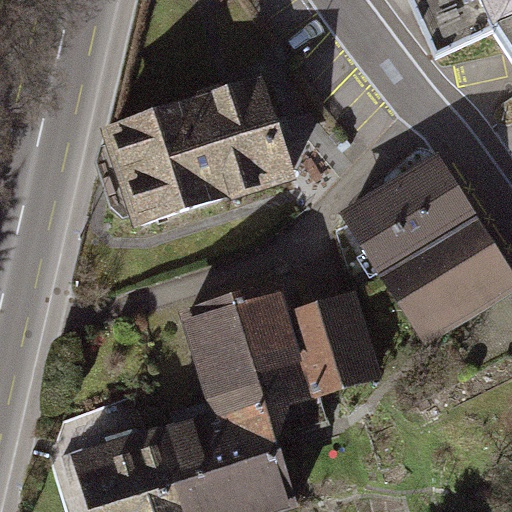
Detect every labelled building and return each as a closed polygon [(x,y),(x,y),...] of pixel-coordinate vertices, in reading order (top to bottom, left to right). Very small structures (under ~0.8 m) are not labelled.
[(511,0),(421,0),(442,50),(511,21),(511,0)] [(261,84),(112,133),(115,146),(102,149),(99,166),(112,209),(124,219),(138,214),(142,227),(291,177),(261,84)] [(348,221),(383,277),(476,221),(440,163),(348,221)] [(510,276),(476,221),(383,277),(418,333),(510,276)] [(188,317),(218,417),(281,399),(293,436),(328,425),(320,395),(374,379),(352,307),(292,325),(280,289),(188,317)] [(277,441),(293,436),(281,399),(218,417),(162,437),(186,511),(278,511),(297,506),(277,441)] [(186,511),(162,437),(152,441),(140,445),(136,433),(121,438),(124,449),(77,464),(91,511),(186,511)]
